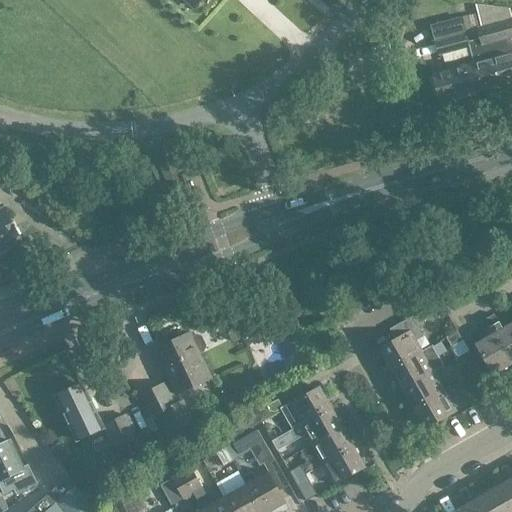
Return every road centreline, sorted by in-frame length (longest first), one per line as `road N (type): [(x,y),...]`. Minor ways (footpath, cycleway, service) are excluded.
road 1 (secondary): [(0,336),(287,224)]
road 2 (unclassified): [(240,104),(103,133),(0,116)]
road 3 (secondary): [(287,224),(511,152)]
road 4 (residential): [(431,475),(355,337),(405,309)]
road 5 (unclassified): [(240,104),(289,72),(361,0)]
road 6 (unclassified): [(287,224),(240,104)]
